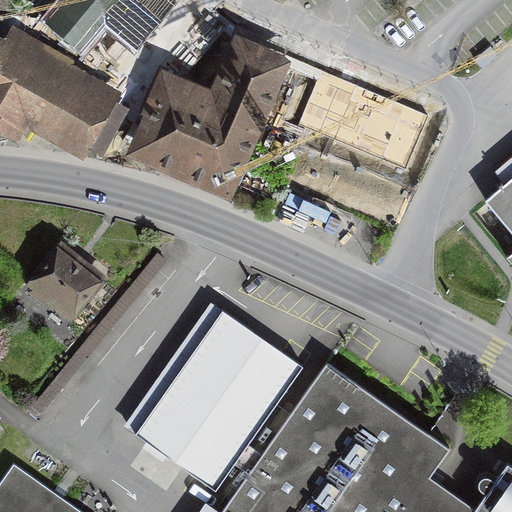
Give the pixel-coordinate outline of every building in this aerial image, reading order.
[(66,0),(48,23),(82,51),(106,22),(137,48),(176,0),(66,0)] [(227,187),(286,51),(249,36),(243,50),(240,48),(220,95),(183,79),(195,51),(175,43),(163,72),(171,76),(139,148),(192,171),(227,187)] [(123,115),(2,47),(0,49),(0,122),(15,130),(25,112),(100,155),(123,115)] [(321,69),(297,125),(317,133),(320,124),(342,134),(338,142),(365,154),(369,145),(391,154),(387,163),(407,171),(430,115),(321,69)] [(511,177),(486,199),(511,230),(511,251),(506,256),(511,262),(511,177)] [(82,296),(98,276),(62,248),(34,284),(35,284),(30,290),(47,304),(52,297),(69,312),(72,309),(78,309),(83,303),(82,296)] [(223,308),(135,430),(214,486),(231,462),(252,477),(269,455),(246,439),(301,363),(223,308)] [(252,477),(227,511),(511,511),(511,467),(507,465),(476,509),(432,479),(449,454),(329,369),(269,455),(252,477)] [(90,511),(22,463),(0,493),(0,511),(90,511)]
